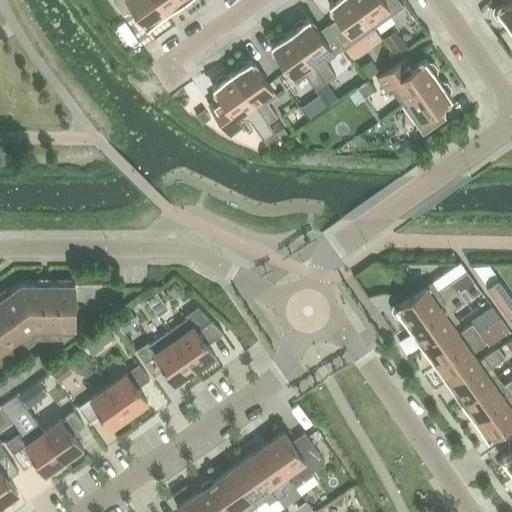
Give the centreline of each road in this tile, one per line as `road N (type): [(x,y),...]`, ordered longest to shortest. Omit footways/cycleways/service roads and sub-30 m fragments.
road 1 (residential): [(0,249),(189,249),(306,312)]
road 2 (unclassified): [(84,511),(280,373),(306,312)]
road 3 (unclassified): [(306,312),(332,249),(511,123)]
road 4 (residential): [(470,511),(351,342),(306,312)]
road 5 (residential): [(511,106),(436,0)]
road 6 (residential): [(154,73),(258,0)]
